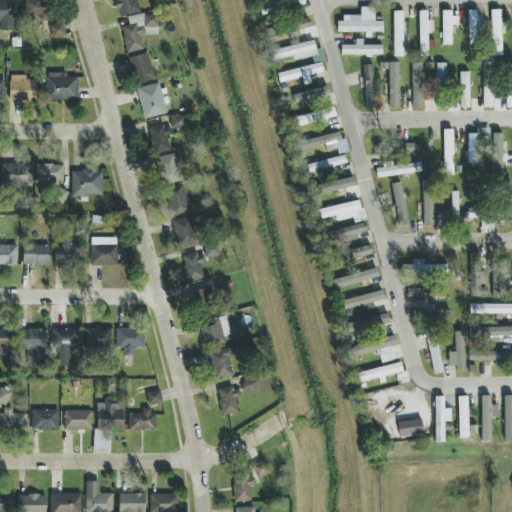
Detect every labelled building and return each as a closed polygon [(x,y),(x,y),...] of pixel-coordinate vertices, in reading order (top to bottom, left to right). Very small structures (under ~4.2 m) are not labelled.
[(0,0),(0,22),(1,22),(0,30),(19,31),(19,0),(0,0)] [(24,0),(24,16),(40,16),(40,22),(50,21),(49,0),(24,0)] [(114,0),(117,17),(138,13),(136,0),(114,0)] [(280,0),(260,8),(263,17),(301,2),(299,0),(280,0)] [(339,32),(369,33),(383,33),(383,22),(374,22),(375,8),(361,8),(361,16),(340,15),(339,32)] [(502,55),(501,10),(491,11),(491,56),(502,55)] [(404,57),(403,11),(393,11),(394,57),(404,57)] [(420,57),(428,57),(428,33),(433,33),(433,20),(428,21),(428,11),(419,12),(420,57)] [(452,45),(452,25),(455,25),(455,11),(443,11),(442,45),(452,45)] [(468,31),(481,31),(482,13),(469,13),(468,31)] [(158,35),(158,15),(128,15),(128,26),(123,26),(124,52),(142,51),(141,35),(158,35)] [(311,28),(309,18),(292,22),(294,32),(311,28)] [(66,36),(63,23),(49,26),(52,39),(66,36)] [(342,56),(382,55),(382,46),(363,46),(363,40),(355,40),(355,46),(342,46),(342,56)] [(269,51),(272,61),(291,56),(293,61),(312,57),(313,63),(325,61),(322,49),(316,50),(314,41),(269,51)] [(155,80),(148,53),(129,58),(135,85),(155,80)] [(390,105),(400,104),(398,62),(388,63),(390,105)] [(422,64),(413,63),(412,109),(421,109),(422,64)] [(446,64),(437,63),(436,87),(446,88),(446,64)] [(278,73),(279,83),(303,78),(304,85),(311,83),(310,75),(323,72),(322,64),(278,73)] [(366,109),(375,108),(374,65),(364,65),(366,109)] [(469,109),(470,73),(459,72),(459,108),(469,109)] [(77,77),(67,78),(67,73),(47,73),(47,101),(78,100),(77,77)] [(36,101),(37,80),(26,80),(27,76),(10,75),(10,101),(36,101)] [(160,84),(137,88),(143,119),(165,115),(160,84)] [(483,108),(492,108),(493,87),(483,87),(483,108)] [(329,98),(328,89),(293,93),(294,103),(329,98)] [(336,120),(334,110),(296,115),(297,125),(336,120)] [(184,115),(170,116),(171,129),(185,129),(184,115)] [(168,152),(168,136),(171,136),(171,125),(150,126),(150,152),(168,152)] [(468,135),(469,164),(480,163),(479,148),(489,148),(489,128),(476,128),(477,134),(468,135)] [(453,130),(443,130),(444,176),(453,175),(453,130)] [(304,141),(306,149),(326,145),(327,151),(337,149),(338,154),(346,152),(341,132),(304,141)] [(493,176),(503,176),(502,161),(504,160),(503,134),(492,134),(493,176)] [(414,143),(380,143),(380,152),(414,153),(414,143)] [(155,159),(162,186),(182,181),(175,154),(155,159)] [(307,172),(346,165),(345,157),(306,164),(307,172)] [(421,173),(420,163),(392,165),(391,164),(375,166),(376,177),(421,173)] [(32,189),(32,164),(1,165),(2,190),(32,189)] [(63,181),(64,165),(37,165),(36,181),(63,181)] [(71,197),(79,197),(79,201),(88,201),(88,195),(102,196),(102,171),(71,170),(71,197)] [(355,186),(353,176),(318,185),(320,194),(355,186)] [(432,226),(432,180),(422,180),(423,226),(432,226)] [(406,222),(402,182),(392,183),(397,223),(406,222)] [(170,215),(189,211),(184,185),(165,189),(170,215)] [(451,211),(446,211),(446,220),(458,220),(458,191),(451,191),(451,211)] [(353,218),(354,223),(365,220),(360,200),(317,209),(319,219),(335,215),(336,221),(353,218)] [(170,221),(179,248),(198,242),(190,215),(170,221)] [(332,239),(366,234),(365,224),(331,229),(332,239)] [(117,265),(117,237),(90,238),(90,266),(117,265)] [(54,265),(80,266),(81,246),(71,246),(71,242),(55,242),(54,265)] [(218,257),(219,244),(205,244),(204,257),(218,257)] [(17,245),(0,245),(0,265),(16,266),(17,245)] [(48,245),(23,245),(22,264),(48,265),(48,245)] [(351,260),(372,256),(370,245),(349,249),(351,260)] [(203,252),(182,256),(186,283),(203,280),(201,264),(205,263),(203,252)] [(423,265),(423,259),(412,260),(412,264),(402,265),(402,275),(447,274),(446,264),(423,265)] [(338,287),(376,279),(374,270),(336,279),(338,287)] [(492,291),(509,292),(509,271),(492,270),(492,291)] [(471,296),(480,296),(480,285),(484,285),(484,272),(470,273),(471,296)] [(203,312),(211,306),(206,301),(212,296),(205,286),(192,296),(203,312)] [(407,297),(442,297),(442,289),(407,288),(407,297)] [(385,299),(382,290),(339,301),(342,311),(385,299)] [(511,304),(469,305),(470,316),(501,315),(501,314),(511,314),(511,304)] [(450,310),(414,310),(414,319),(450,318),(450,310)] [(390,322),(387,313),(345,324),(348,334),(390,322)] [(224,337),(229,336),(227,317),(199,320),(203,346),(225,343),(224,337)] [(79,328),(53,329),(53,366),(70,366),(70,348),(79,348),(79,328)] [(111,328),(84,329),(84,348),(112,347),(111,328)] [(144,329),(116,328),(115,356),(134,356),(134,348),(144,348),(144,329)] [(0,355),(13,355),(13,330),(0,329),(0,355)] [(46,329),(24,329),(25,368),(42,368),(41,349),(46,349),(46,329)] [(454,331),(455,351),(448,351),(449,369),(464,369),(463,331),(454,331)] [(426,333),(433,374),(442,372),(435,332),(426,333)] [(380,363),(402,357),(395,334),(370,342),(372,349),(365,351),(366,353),(376,350),(380,363)] [(233,375),(229,360),(234,358),(231,347),(208,353),(215,380),(233,375)] [(468,361),(511,362),(511,351),(469,350),(468,361)] [(358,372),(360,383),(385,378),(384,376),(396,373),(398,384),(409,382),(407,370),(402,371),(401,363),(358,372)] [(241,390),(255,393),(258,379),(243,377),(241,390)] [(235,398),(240,397),(238,386),(217,390),(222,416),(238,413),(235,398)] [(0,403),(5,406),(12,393),(0,387),(0,403)] [(148,406),(162,403),(159,390),(145,393),(148,406)] [(491,417),(497,417),(497,405),(490,405),(490,395),(482,395),(481,441),(490,441),(491,417)] [(511,395),(503,396),(505,441),(511,441),(511,395)] [(467,396),(458,397),(458,437),(468,437),(467,396)] [(443,397),(434,397),(434,433),(443,433),(443,424),(450,424),(450,408),(443,408),(443,397)] [(122,430),(121,400),(96,400),(97,431),(122,430)] [(12,414),(12,408),(1,408),(0,429),(26,430),(26,414),(12,414)] [(154,429),(153,408),(142,409),(142,414),(127,414),(128,430),(154,429)] [(32,410),(31,431),(58,431),(58,410),(32,410)] [(91,410),(64,410),(64,430),(91,430),(91,410)] [(270,472),(262,460),(251,468),(259,480),(270,472)] [(233,476),(233,501),(250,502),(250,486),(255,486),(255,476),(233,476)] [(99,481),(85,482),(85,511),(112,511),(112,493),(99,493),(99,481)] [(4,511),(14,511),(13,493),(0,493),(0,511),(4,511)] [(80,511),(80,493),(50,494),(50,511),(80,511)] [(144,511),(145,494),(118,494),(118,511),(144,511)] [(178,511),(178,495),(150,494),(149,511),(178,511)] [(45,511),(45,495),(18,495),(18,511),(45,511)]
